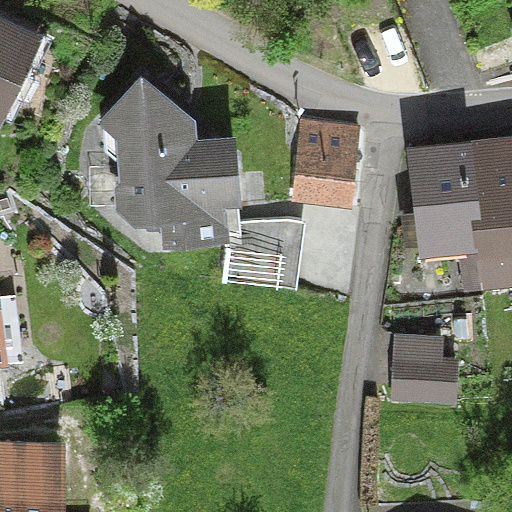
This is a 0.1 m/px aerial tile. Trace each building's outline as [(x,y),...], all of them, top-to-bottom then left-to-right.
[(0,83),(26,27),(0,15),(0,83)] [(182,105),(121,68),(86,124),(99,225),(143,219),(148,254),(230,244),(216,134),(186,137),(182,105)] [(352,127),(300,123),(293,197),(345,201),(352,127)] [(482,293),(511,289),(511,137),(473,142),(481,219),(473,220),(477,253),(482,293)] [(473,142),(407,148),(419,260),(458,256),(477,253),(473,220),(481,219),(473,142)] [(463,295),(482,293),(477,253),(458,256),(463,295)] [(434,337),(385,337),(385,402),(453,403),(453,357),(434,357),(434,337)] [(0,511),(50,511),(50,436),(0,436),(0,511)]
